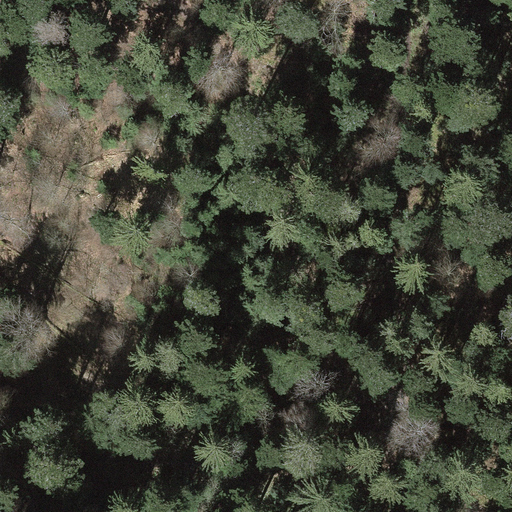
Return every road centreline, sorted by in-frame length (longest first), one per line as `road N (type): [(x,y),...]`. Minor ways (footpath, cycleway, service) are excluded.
road 1 (track): [(483,511),(363,418),(317,335),(240,90),(172,0)]
road 2 (track): [(399,447),(391,332),(403,0)]
